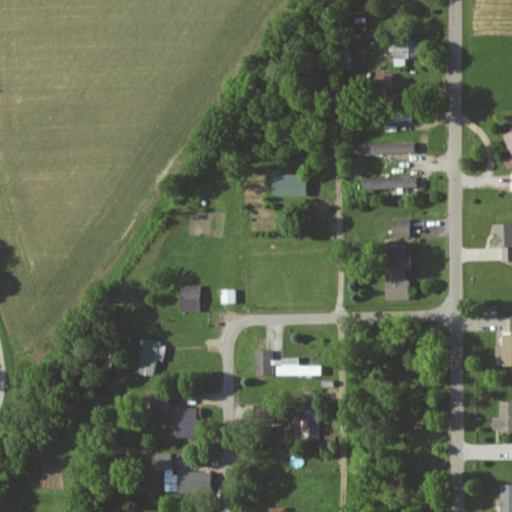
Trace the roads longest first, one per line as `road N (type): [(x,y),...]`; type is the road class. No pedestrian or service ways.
road 1 (residential): [(454,511),(453,0)]
road 2 (residential): [(224,511),(222,330),(453,323)]
road 3 (residential): [(451,102),(341,98),(332,172),(334,327)]
road 4 (residential): [(341,511),(334,327)]
